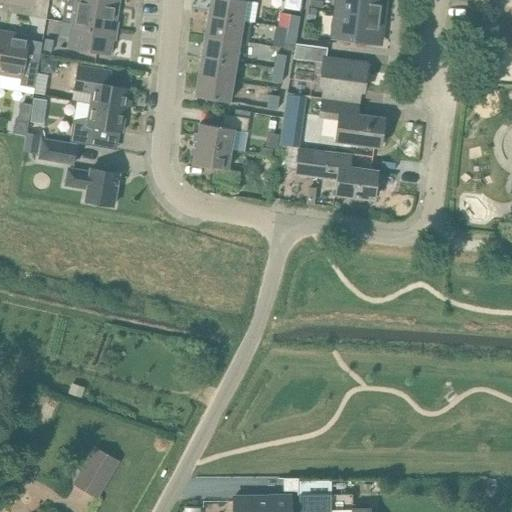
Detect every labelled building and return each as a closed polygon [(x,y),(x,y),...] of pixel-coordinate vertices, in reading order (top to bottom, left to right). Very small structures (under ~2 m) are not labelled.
[(119,6),(80,0),(66,0),(63,23),(72,24),(115,31),(119,6)] [(211,0),(209,15),(244,21),(248,0),(245,0),(211,0)] [(301,12),(303,0),(284,0),(282,9),(301,12)] [(336,0),(335,12),(384,18),(386,2),(384,2),(383,0),(336,0)] [(307,16),(315,17),(316,9),(308,8),(307,16)] [(382,33),(384,18),(335,12),(332,38),(378,44),(380,33),(382,33)] [(209,15),(206,36),(241,41),(247,42),(250,22),(244,21),(209,15)] [(290,15),(287,28),(297,30),(299,16),(290,15)] [(115,31),(72,24),(69,48),(111,56),(115,31)] [(297,30),(287,28),(284,49),(294,50),(297,30)] [(4,33),(0,57),(0,74),(21,78),(19,86),(34,89),(39,63),(25,61),(29,38),(4,33)] [(202,56),(237,62),(241,41),(206,36),(202,56)] [(46,52),(53,54),(56,38),(48,37),(46,52)] [(318,60),(321,48),(303,44),(301,56),(318,60)] [(276,54),(274,69),(283,70),(286,54),(276,54)] [(202,56),(199,76),(234,82),(237,62),(202,56)] [(44,58),(42,72),(55,75),(57,61),(44,58)] [(323,97),(359,102),(360,92),(364,92),(368,63),(322,58),(318,88),(324,89),(323,97)] [(91,104),(126,110),(130,88),(109,85),(111,71),(78,65),(73,90),(75,90),(73,100),(91,104)] [(283,70),(274,69),(272,80),(281,81),(283,70)] [(230,102),(234,82),(199,76),(195,97),(230,102)] [(270,94),(268,108),(278,110),(280,96),(270,94)] [(283,126),(302,129),(307,97),(287,94),(283,126)] [(357,115),(359,102),(323,97),(322,97),(319,118),(337,121),(334,143),(380,149),(384,119),(357,115)] [(126,110),(91,104),(89,117),(73,119),(69,142),(92,145),(95,128),(122,133),(126,110)] [(43,123),(45,112),(32,110),(30,121),(43,123)] [(194,143),(231,151),(235,129),(248,132),(250,119),(251,113),(235,110),(234,116),(224,114),(221,127),(200,123),(200,125),(202,126),(201,133),(195,132),(194,143)] [(26,121),(14,119),(13,131),(24,133),(26,121)] [(41,135),(27,133),(24,151),(41,154),(40,159),(73,164),(76,147),(40,142),(41,135)] [(231,151),(194,143),(192,155),(197,156),(196,163),(194,163),(193,165),(215,168),(213,181),(238,186),(242,170),(228,168),(231,151)] [(257,156),(269,158),(270,150),(259,148),(257,156)] [(285,162),(286,149),(277,148),(276,160),(285,162)] [(352,157),(307,150),(299,149),(296,174),(338,179),(336,195),(374,199),(378,172),(351,167),(352,157)] [(91,174),(68,170),(66,183),(90,188),(87,202),(114,206),(119,174),(92,170),(91,174)] [(279,197),(291,199),(292,191),(280,189),(279,197)] [(119,461),(96,448),(74,484),(96,497),(119,461)] [(298,478),(284,478),(284,490),(298,490),(298,478)] [(268,499),(234,497),(234,511),(290,511),(290,496),(268,496),(268,499)] [(330,511),(330,496),(298,496),(297,511),(330,511)]
